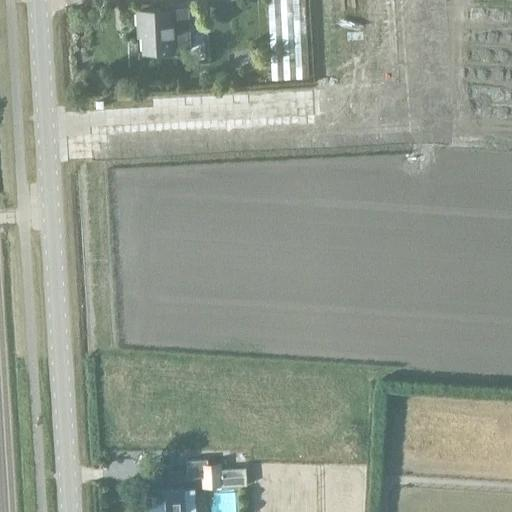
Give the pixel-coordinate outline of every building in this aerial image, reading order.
[(267,0),(271,79),(309,77),(305,0),(267,0)] [(188,8),(138,11),(139,28),(143,28),(144,52),(190,49),(188,8)] [(207,459),(187,460),(188,478),(202,477),(203,488),(222,487),(246,485),(247,485),(245,467),(221,469),(221,463),(208,463),(207,459)] [(214,511),(236,511),(234,488),(212,490),(214,511)] [(153,491),(153,511),(184,511),(183,489),(153,491)]
